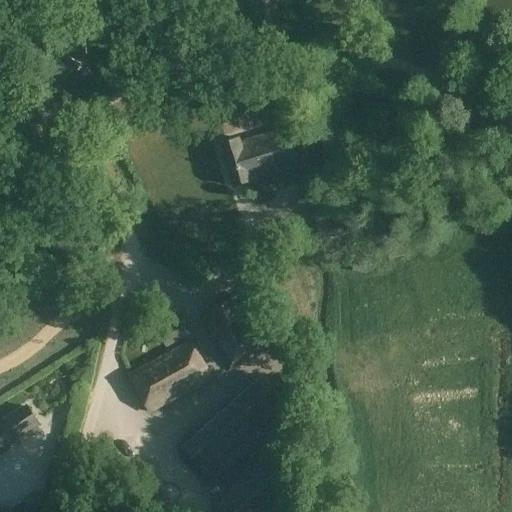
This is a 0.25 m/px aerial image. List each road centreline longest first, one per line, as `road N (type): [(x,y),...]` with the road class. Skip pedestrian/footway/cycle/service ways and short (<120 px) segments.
road 1 (track): [(63,130),(116,203),(130,240),(67,511)]
road 2 (track): [(130,240),(177,293),(245,264),(270,213),(294,192)]
road 3 (track): [(177,293),(227,382),(258,362),(339,358)]
road 4 (track): [(99,384),(199,511)]
road 5 (tertiary): [(0,108),(57,66),(119,0)]
